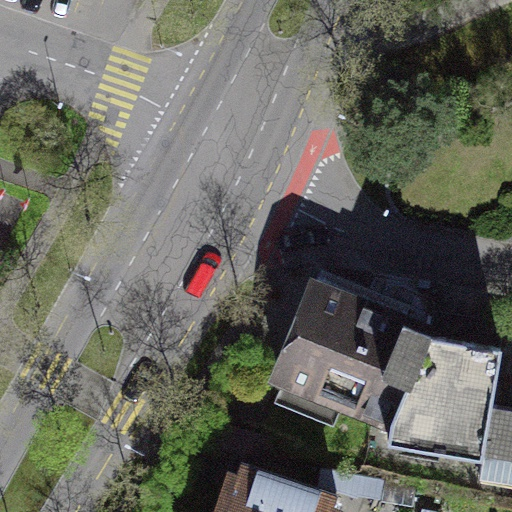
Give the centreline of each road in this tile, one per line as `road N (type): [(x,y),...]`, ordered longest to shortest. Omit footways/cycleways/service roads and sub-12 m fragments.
road 1 (secondary): [(187,202),(16,511)]
road 2 (residential): [(511,269),(187,202)]
road 3 (residential): [(35,53),(86,69),(223,137)]
road 4 (secondary): [(293,0),(223,137)]
